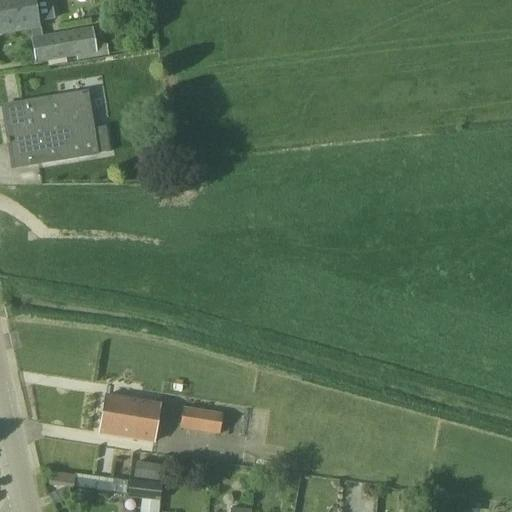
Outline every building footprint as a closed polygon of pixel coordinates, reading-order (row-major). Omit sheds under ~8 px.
[(0,0),(0,34),(37,28),(32,0),(0,0)] [(92,32),(32,41),(36,65),(96,55),(92,32)] [(92,127),(87,92),(1,106),(11,169),(97,155),(96,151),(108,149),(104,125),(92,127)] [(153,444),(159,405),(104,396),(98,435),(153,444)] [(219,436),(222,415),(182,408),(179,429),(219,436)] [(158,483),(161,466),(135,462),(133,479),(158,483)] [(75,485),(75,473),(47,473),(47,485),(75,485)] [(159,503),(162,484),(129,481),(127,499),(159,503)] [(474,511),(478,509),(479,504),(467,503),(466,511),(474,511)]
